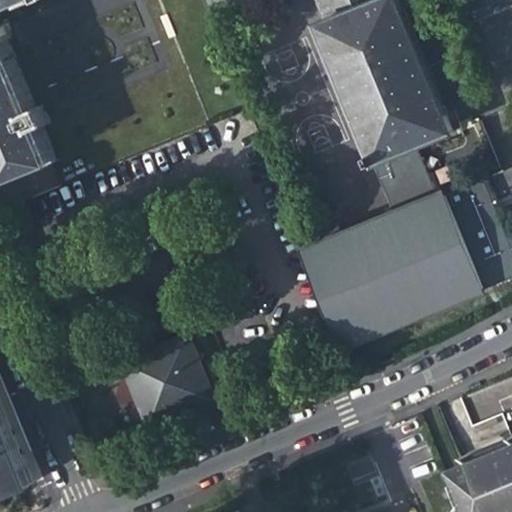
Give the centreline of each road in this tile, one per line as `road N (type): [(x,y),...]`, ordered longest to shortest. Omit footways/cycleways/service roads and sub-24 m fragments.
road 1 (residential): [(101,511),(511,338)]
road 2 (residential): [(0,305),(83,511)]
